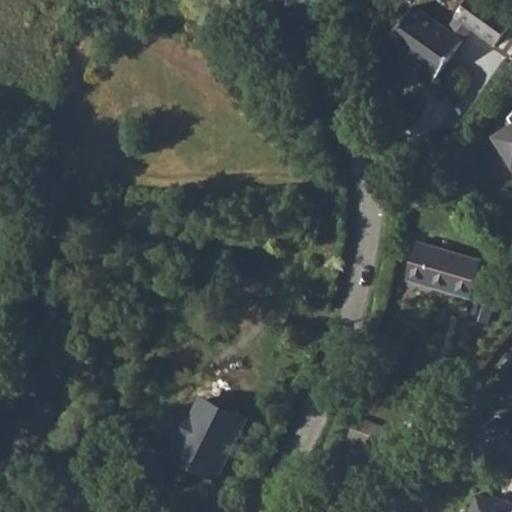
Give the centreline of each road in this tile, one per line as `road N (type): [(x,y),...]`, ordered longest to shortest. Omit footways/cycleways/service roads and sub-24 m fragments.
road 1 (tertiary): [(287,0),(332,67),(356,123),(368,185),(359,265),(336,346),(263,511)]
road 2 (residential): [(437,446),(476,367),(511,327)]
